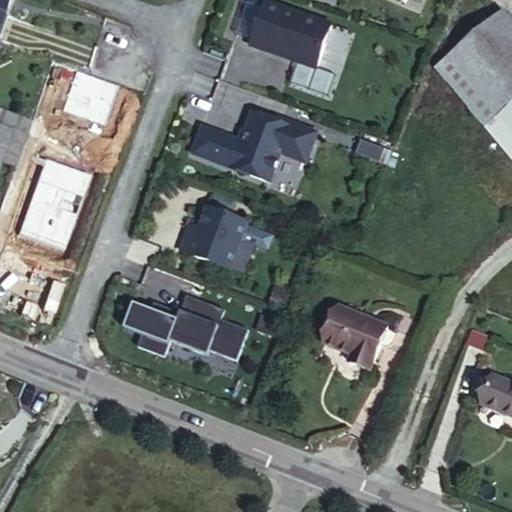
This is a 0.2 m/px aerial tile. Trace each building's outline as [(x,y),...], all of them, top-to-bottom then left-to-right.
[(266,12),(252,50),(319,76),(334,38),(266,12)] [(511,23),(505,15),(440,70),(511,157),(511,23)] [(0,113),(0,128),(10,133),(0,162),(0,164),(12,168),(28,124),(0,113)] [(203,131),(193,157),(234,173),(237,166),(254,172),(251,179),(271,186),(282,158),(308,168),(319,138),(279,123),(277,127),(240,113),(229,141),(203,131)] [(0,162),(10,133),(0,128),(0,162)] [(237,166),(234,173),(251,179),(254,172),(237,166)] [(229,274),(247,227),(207,212),(199,233),(190,229),(180,256),(229,274)] [(143,303),(128,344),(157,355),(162,340),(202,355),(203,350),(232,361),(243,333),(214,322),(217,313),(177,298),(171,314),(143,303)] [(388,333),(340,313),(325,350),(347,359),(345,366),(370,377),(388,333)] [(490,339),(474,333),(469,345),(485,351),(490,339)] [(511,386),(493,379),(482,407),(511,417),(511,386)]
